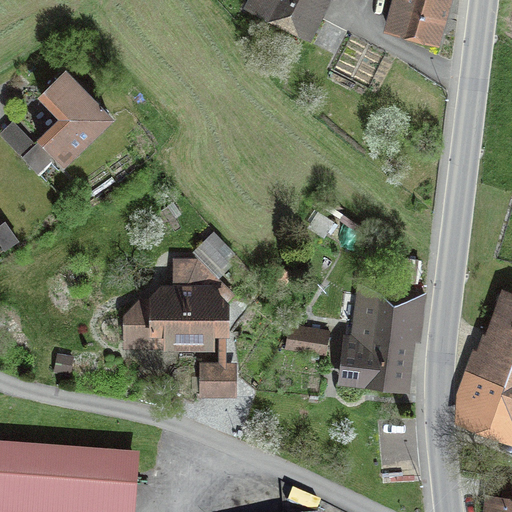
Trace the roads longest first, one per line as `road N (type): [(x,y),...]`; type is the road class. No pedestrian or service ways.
road 1 (tertiary): [(482,0),(443,337),(448,511)]
road 2 (residential): [(374,511),(155,417),(0,382)]
